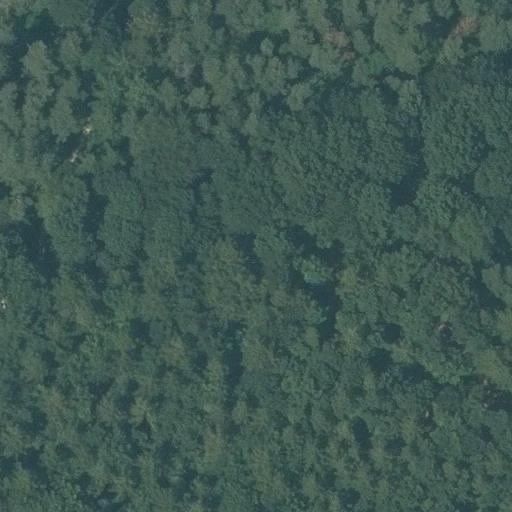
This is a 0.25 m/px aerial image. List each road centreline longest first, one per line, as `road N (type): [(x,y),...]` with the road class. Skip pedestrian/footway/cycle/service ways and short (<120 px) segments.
road 1 (unknown): [(511,196),(266,271),(123,288),(0,318)]
road 2 (track): [(511,156),(257,230),(0,282)]
road 3 (track): [(251,511),(123,288),(96,261)]
road 4 (track): [(0,240),(121,0)]
